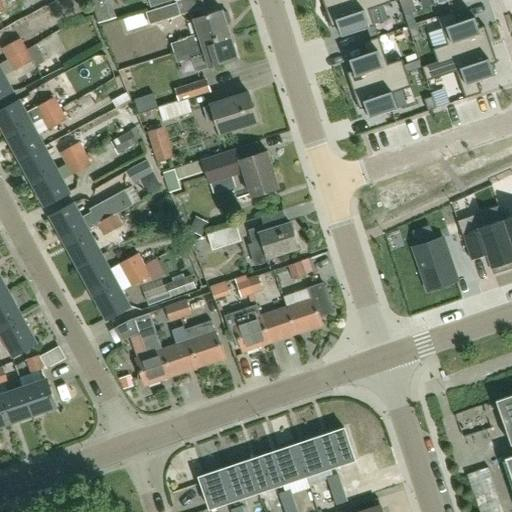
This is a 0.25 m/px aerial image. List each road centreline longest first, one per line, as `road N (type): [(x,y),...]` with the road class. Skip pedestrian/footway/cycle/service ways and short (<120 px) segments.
road 1 (residential): [(132,444),(0,198)]
road 2 (unclassified): [(384,358),(132,444)]
road 3 (residential): [(327,182),(511,125)]
road 4 (residential): [(327,182),(269,0)]
road 5 (residential): [(384,358),(327,182)]
road 6 (residential): [(434,511),(384,358)]
road 7 (unclassified): [(132,444),(0,491)]
road 8 (unclassified): [(511,313),(384,358)]
